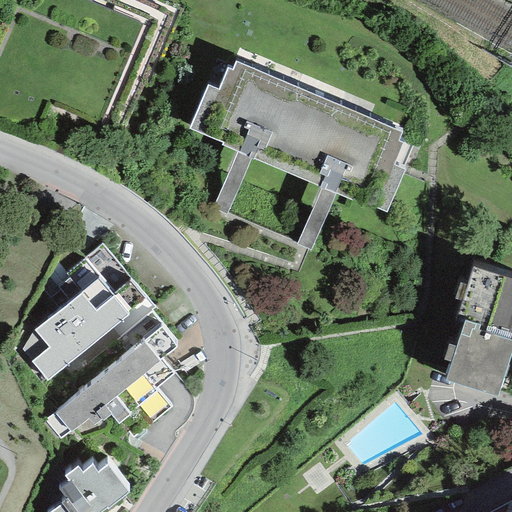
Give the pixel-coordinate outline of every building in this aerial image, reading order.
[(252,158),(287,173),(319,99),(236,63),(232,72),(228,70),(218,92),(208,87),(190,129),(222,143),(221,145),(237,152),(252,158)] [(319,99),(287,173),(321,188),(336,195),(353,202),(354,198),(385,211),(403,171),(392,166),(402,143),(397,141),(400,134),(319,99)] [(226,215),(252,158),(237,152),(213,209),(226,215)] [(311,251),(336,195),(321,188),(296,245),(311,251)] [(31,362),(47,381),(65,367),(71,376),(151,310),(155,307),(102,244),(66,274),(69,278),(58,288),(60,291),(50,298),(60,311),(33,331),(21,350),(32,361),(31,362)] [(497,397),(511,349),(511,341),(508,340),(511,327),(511,279),(472,267),(467,285),(459,282),(453,300),(461,303),(456,319),(465,321),(456,348),(448,345),(443,360),(451,363),(445,381),(497,397)] [(44,420),(60,438),(88,419),(93,425),(101,420),(102,421),(110,414),(119,425),(121,422),(133,438),(170,407),(156,388),(173,374),(162,359),(177,347),(161,327),(44,420)] [(98,511),(127,493),(107,467),(97,472),(92,465),(82,472),(76,467),(65,476),(59,488),(65,499),(60,504),(48,511),(98,511)]
